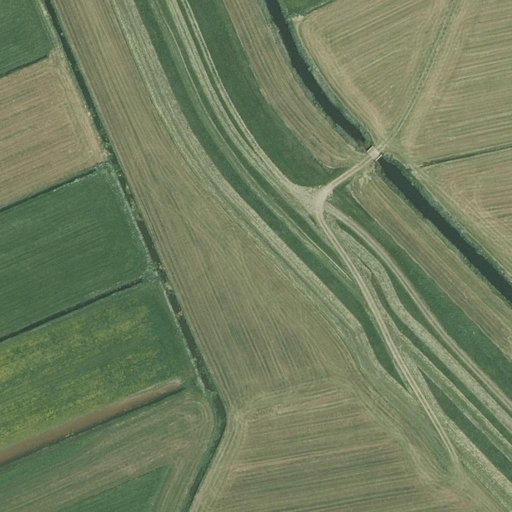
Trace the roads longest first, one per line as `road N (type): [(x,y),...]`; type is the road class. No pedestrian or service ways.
road 1 (track): [(183,0),(228,105),(263,159),(380,253),(436,330),(511,410)]
road 2 (track): [(378,149),(327,189),(318,217),(457,466)]
road 3 (track): [(378,149),(406,111),(454,0)]
